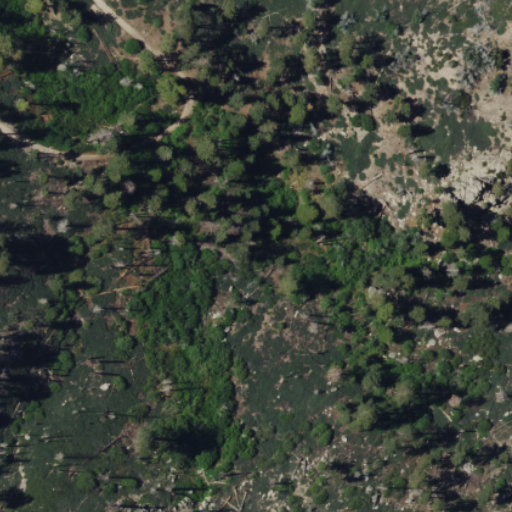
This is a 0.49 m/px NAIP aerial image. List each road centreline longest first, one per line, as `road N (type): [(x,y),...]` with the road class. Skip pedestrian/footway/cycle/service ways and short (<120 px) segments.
road 1 (track): [(187,112),(128,150),(93,156),(45,151),(0,125)]
road 2 (track): [(187,112),(189,91),(178,74),(95,0)]
